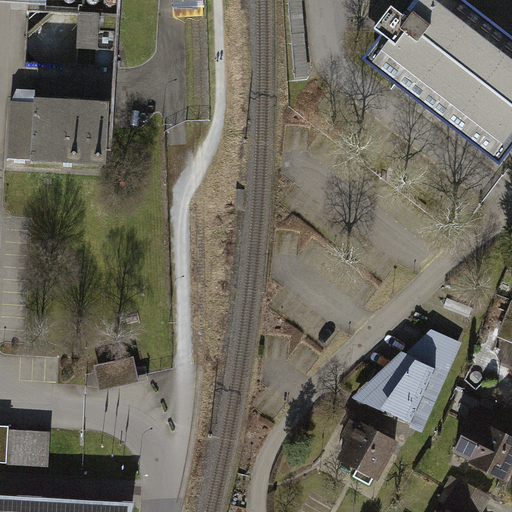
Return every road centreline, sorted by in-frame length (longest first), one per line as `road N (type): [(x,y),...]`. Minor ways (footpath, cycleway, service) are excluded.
road 1 (track): [(169,467),(184,366),(181,199),(220,123),(219,0)]
road 2 (residential): [(511,213),(306,394),(262,464),(255,511)]
